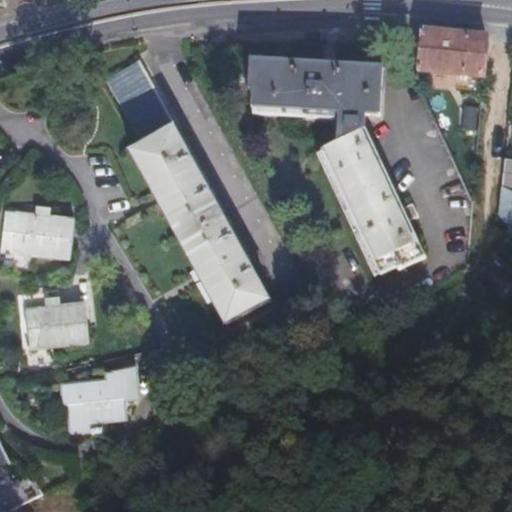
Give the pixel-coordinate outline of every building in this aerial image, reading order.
[(417,32),(415,67),(481,71),(486,38),(441,34),(417,32)] [(249,74),(248,89),(262,91),(261,108),(345,112),(343,145),(329,150),(389,277),(432,256),(415,222),(425,217),(416,201),(408,206),(370,132),(372,114),(392,115),(397,71),(262,63),(261,74),(249,74)] [(182,115),(147,134),(168,172),(160,178),(255,348),(300,324),(182,115)] [(501,190),(511,195),(511,133),(507,133),(501,190)] [(14,215),(12,233),(15,234),(14,253),(57,258),(62,219),(14,215)] [(87,303),(27,309),(28,323),(31,323),(34,348),(92,342),(87,303)] [(110,383),(73,387),(74,403),(77,403),(79,425),(116,422),(114,406),(130,405),(127,376),(109,379),(110,383)] [(26,444),(0,457),(0,500),(43,479),(26,444)]
